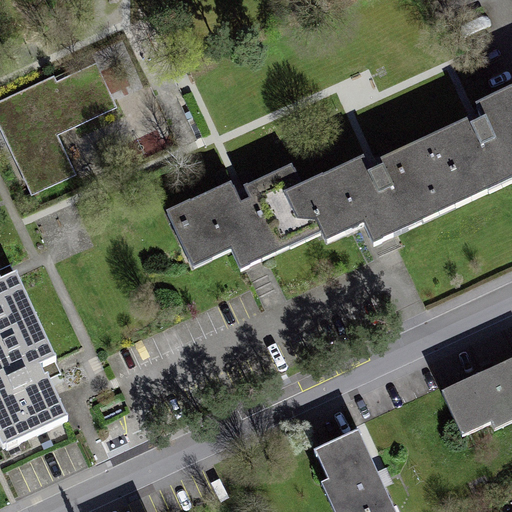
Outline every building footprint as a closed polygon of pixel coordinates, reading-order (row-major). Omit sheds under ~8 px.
[(0,122),(37,198),(77,178),(60,143),(121,114),(100,71),(59,91),(55,83),(0,109),(0,122)] [(443,137),(469,192),(511,171),(511,163),(507,153),(511,150),(511,91),(478,107),(483,118),(443,137)] [(387,232),(468,194),(442,137),(369,171),(365,161),(304,190),(324,234),(376,209),(387,232)] [(240,180),(172,211),(197,265),(247,242),(255,258),(320,228),(293,169),(245,191),(240,180)] [(0,338),(39,322),(23,284),(9,290),(0,269),(0,338)] [(0,432),(10,454),(71,426),(45,371),(59,365),(39,322),(0,338),(0,432)] [(511,363),(449,393),(470,438),(511,418),(511,363)] [(400,511),(361,430),(321,449),(332,474),(322,479),(337,511),(400,511)]
